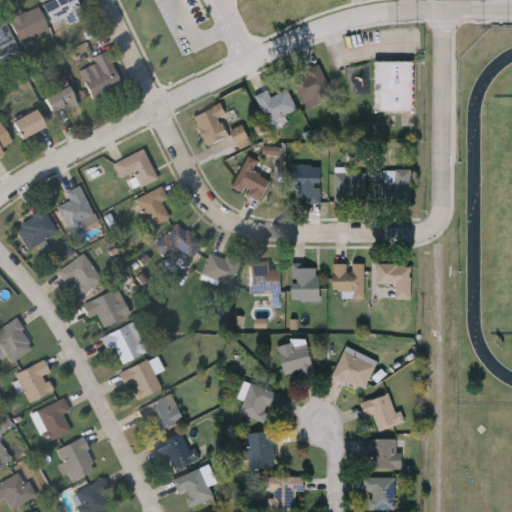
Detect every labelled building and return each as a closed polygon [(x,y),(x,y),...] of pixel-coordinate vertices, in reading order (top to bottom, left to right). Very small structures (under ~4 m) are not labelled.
[(41,1),(43,0),(76,0),(83,15),(53,28),(41,1)] [(37,2),(47,30),(17,41),(7,13),(37,2)] [(17,49),(0,56),(0,17),(2,16),(17,49)] [(94,64),(91,56),(107,50),(121,87),(90,97),(80,68),(94,64)] [(412,109),(373,109),(373,59),(412,59),(412,109)] [(306,103),(293,75),(320,62),(333,90),(306,103)] [(44,96),(56,90),(51,81),(62,74),(77,103),(54,116),(44,96)] [(257,92),(269,86),(273,93),(289,86),(298,108),(270,121),(257,92)] [(220,115),(229,133),(206,144),(192,115),(222,100),(227,111),(220,115)] [(21,138),(12,121),(35,108),(44,125),(21,138)] [(252,140),(240,146),(231,128),(243,122),(252,140)] [(0,155),(0,123),(11,140),(0,147),(0,149),(3,153),(0,155)] [(114,161),(143,146),(158,176),(140,186),(133,171),(122,177),(114,161)] [(254,168),(271,176),(263,197),(234,185),(248,153),(258,157),(254,168)] [(304,199),(304,189),(293,189),(293,162),(321,162),(321,199),(304,199)] [(384,167),(413,167),(413,199),(384,199),(384,167)] [(335,199),(335,170),(367,170),(367,199),(335,199)] [(70,198),(66,190),(80,183),(96,217),(71,229),(59,203),(70,198)] [(162,198),(170,215),(149,225),(136,196),(162,184),(167,196),(162,198)] [(28,247),(15,224),(44,207),(58,230),(28,247)] [(179,245),(169,256),(155,243),(178,219),(202,241),(189,255),(179,245)] [(202,272),(211,248),(240,260),(231,284),(202,272)] [(101,272),(82,291),(71,280),(69,281),(60,271),(81,251),(101,272)] [(282,290),(251,290),(251,259),(269,259),(269,265),(282,265),(282,290)] [(334,288),(334,260),(365,260),(365,295),(344,295),(344,288),(334,288)] [(321,298),(293,298),(294,261),(321,261),(321,298)] [(412,261),(412,296),(397,296),(397,281),(378,281),(378,261),(412,261)] [(130,313),(104,324),(98,311),(89,315),(83,301),(118,286),(130,313)] [(36,346),(12,361),(0,342),(0,326),(16,316),(36,346)] [(268,319),(255,319),(255,327),(268,327),(268,319)] [(144,351),(123,361),(115,345),(108,348),(101,335),(130,321),(144,351)] [(286,372),(279,342),(308,335),(316,373),(303,376),(301,368),(286,372)] [(376,363),(363,388),(333,373),(345,348),(376,363)] [(131,383),(127,385),(120,370),(157,354),(164,368),(156,372),(162,387),(137,398),(131,383)] [(55,390),(29,401),(16,371),(45,358),(50,371),(47,372),(55,390)] [(268,420),(241,410),(250,381),(278,390),(268,420)] [(396,409),(402,407),(406,419),(379,427),(374,411),(367,413),(363,399),(390,391),(396,409)] [(139,406),(172,392),(184,420),(150,434),(139,406)] [(69,409),(64,411),(71,430),(45,441),(32,410),(65,397),(69,409)] [(250,457),(241,457),(241,448),(249,447),(247,430),(276,428),(278,464),(251,466),(250,457)] [(155,442),(182,429),(192,447),(196,445),(201,455),(177,468),(168,451),(161,454),(155,442)] [(0,469),(15,460),(0,436),(0,469)] [(57,447),(82,436),(97,467),(72,479),(57,447)] [(401,436),(401,465),(368,465),(368,436),(401,436)] [(214,495),(190,504),(184,489),(179,491),(173,477),(210,462),(217,480),(210,482),(214,495)] [(0,499),(0,480),(21,469),(35,494),(8,509),(2,498),(0,499)] [(295,507),(269,507),(269,473),(305,473),(305,488),(295,488),(295,507)] [(396,506),(369,506),(369,489),(364,489),(364,473),(396,473),(396,506)] [(82,511),(72,492),(97,478),(112,504),(97,511),(82,511)]
